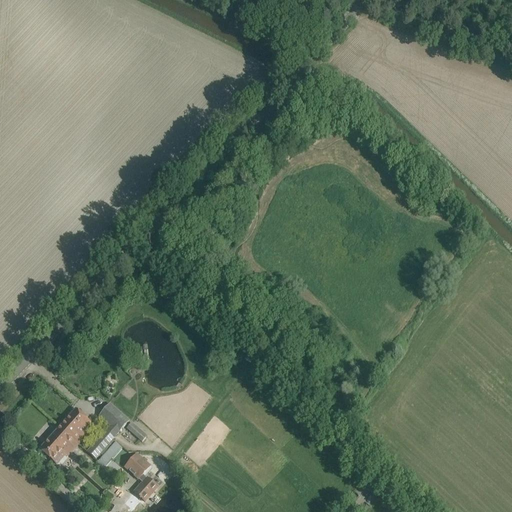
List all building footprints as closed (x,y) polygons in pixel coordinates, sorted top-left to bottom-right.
[(88,452),(96,459),(129,422),(110,405),(99,416),(111,426),(88,452)] [(76,411),(61,428),(75,441),(84,431),(90,423),(84,417),(76,411)] [(144,442),(150,435),(134,422),(129,428),(144,442)] [(61,428),(40,451),(56,465),(65,455),(64,453),(75,441),(61,428)] [(150,467),(137,455),(125,468),(142,484),(134,494),(144,503),(157,489),(143,476),(150,467)]
